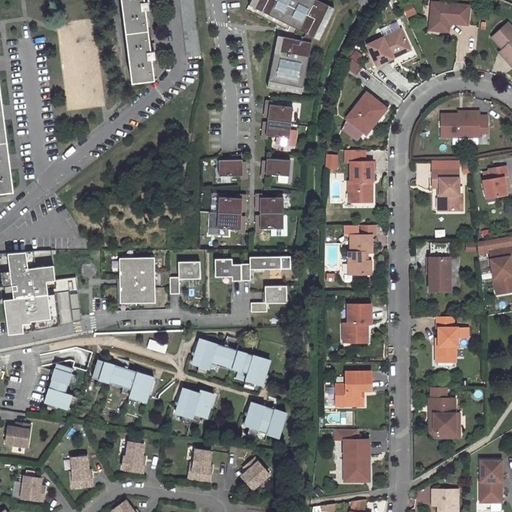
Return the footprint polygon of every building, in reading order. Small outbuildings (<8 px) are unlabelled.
[(155,79),(152,59),(156,58),(155,51),(155,50),(151,50),(150,44),(146,9),(149,8),(149,2),(148,0),(145,1),(144,0),(121,0),(122,5),(132,4),(133,17),(124,19),(128,54),(138,53),(140,67),(130,68),(132,82),(155,79)] [(194,0),(180,0),(188,56),(202,55),(194,0)] [(334,8),(318,0),(251,0),(250,4),(307,33),(302,40),(278,35),(267,86),(301,93),(311,42),(314,37),(319,39),(334,8)] [(469,24),(470,5),(433,2),(431,21),(441,21),(440,30),(449,31),(450,22),(469,24)] [(411,3),(403,7),(408,17),(416,13),(411,3)] [(132,4),(122,5),(124,19),(133,17),(132,4)] [(441,21),(431,21),(430,29),(440,30),(441,21)] [(511,26),(509,23),(493,37),(504,50),(511,57),(507,60),(511,65),(511,26)] [(393,55),(411,47),(402,29),(368,45),(378,65),(394,58),(393,55)] [(394,58),(412,50),(411,47),(393,55),(394,58)] [(504,50),(500,52),(507,60),(511,57),(504,50)] [(138,53),(128,54),(130,68),(140,67),(138,53)] [(350,69),(358,74),(363,65),(355,61),(350,69)] [(0,192),(14,191),(11,170),(1,171),(0,160),(0,157),(10,156),(5,120),(0,121),(0,106),(3,106),(0,84),(0,192)] [(385,106),(367,92),(347,117),(365,132),(385,106)] [(273,101),(266,100),(265,116),(268,116),(268,123),(264,122),(262,137),(268,138),(268,135),(290,137),(293,106),(272,104),(273,101)] [(472,112),(442,112),(442,135),(481,135),(481,131),(489,131),(488,114),(480,114),(481,110),(472,110),(472,112)] [(347,117),(341,125),(358,139),(365,132),(347,117)] [(353,201),(372,201),(372,187),(370,187),(370,181),(372,181),(373,181),(373,161),(364,161),(365,149),(347,149),(347,160),(351,160),(350,180),(348,180),(349,191),(353,191),(353,201)] [(328,166),(339,166),(338,154),(329,154),(328,166)] [(10,156),(0,157),(0,160),(1,171),(11,170),(10,156)] [(267,161),(263,161),(262,176),(268,176),(268,174),(289,175),(291,159),(267,157),(267,161)] [(243,158),(219,159),(220,175),(241,175),(241,177),(247,177),(247,162),(243,162),(243,158)] [(463,172),(470,173),(471,164),(464,163),(463,172)] [(507,175),(506,165),(489,167),(491,177),(483,178),(486,196),(506,193),(505,185),(503,176),(507,175)] [(461,168),(434,168),(435,185),(441,185),(442,185),(442,193),(445,193),(446,208),(465,208),(464,192),(461,192),(461,168)] [(262,194),(256,193),(256,209),(260,209),(261,215),(256,215),(257,231),(263,231),(263,228),(284,228),(284,196),(262,196),(262,194)] [(240,197),(219,196),(218,227),(239,228),(239,231),(245,232),(245,216),(242,216),(242,209),(246,210),(247,194),(240,194),(240,197)] [(372,251),(371,234),(350,234),(350,251),(348,251),(348,261),(351,261),(352,274),(371,273),(371,260),(367,260),(364,260),(364,251),(367,251),(372,251)] [(511,243),(511,236),(486,239),(488,251),(491,251),(490,250),(511,246),(511,243)] [(486,239),(479,240),(480,253),(488,251),(486,239)] [(506,292),(511,291),(511,265),(510,256),(511,256),(511,246),(490,250),(491,251),(497,289),(505,288),(506,292)] [(42,259),(54,257),(52,249),(41,251),(42,259)] [(34,251),(8,253),(10,270),(1,271),(3,287),(5,287),(7,299),(4,299),(9,334),(16,333),(24,332),(23,323),(31,323),(31,320),(34,320),(36,329),(59,324),(55,293),(69,291),(73,321),(82,320),(78,293),(70,294),(70,290),(78,289),(76,277),(56,279),(54,265),(36,267),(34,251)] [(170,277),(170,293),(179,293),(179,278),(200,278),(200,261),(184,261),(184,254),(178,255),(178,270),(179,270),(179,277),(170,277)] [(451,255),(430,256),(430,290),(451,289),(451,255)] [(155,256),(119,257),(121,302),(156,302),(155,256)] [(232,258),(215,258),(215,276),(232,276),(232,280),(250,280),(250,268),(281,268),(281,256),(249,256),(249,263),(232,264),(232,258)] [(265,302),(251,302),(251,312),(267,311),(266,302),(286,302),(286,285),(264,286),(265,302)] [(96,311),(109,310),(108,297),(95,298),(96,311)] [(371,303),(348,303),(348,322),(343,322),(344,333),(348,333),(350,334),(350,341),(368,341),(368,327),(366,327),(366,323),(368,323),(371,323),(371,303)] [(454,315),(438,315),(438,327),(439,327),(439,337),(439,344),(437,345),(437,361),(451,361),(452,357),(453,356),(456,356),(456,345),(458,345),(458,336),(470,336),(469,326),(454,326),(454,315)] [(263,383),(270,358),(200,337),(193,362),(201,365),(210,367),(211,362),(219,364),(233,368),(233,367),(248,371),(246,378),(255,381),(263,383)] [(150,338),(148,347),(167,352),(169,343),(150,338)] [(147,401),(154,375),(98,359),(93,377),(132,389),(130,396),(139,399),(147,401)] [(210,367),(201,365),(199,372),(208,374),(209,369),(217,371),(219,364),(211,362),(210,367)] [(73,368),(57,363),(45,402),(68,408),(70,403),(73,395),(66,393),(73,368)] [(372,370),(346,370),(346,383),(336,383),(336,395),(339,395),(339,404),(360,404),(360,389),(363,389),(372,389),(372,370)] [(78,375),(72,374),(70,381),(76,383),(78,375)] [(255,381),(246,378),(244,385),(253,388),(255,381)] [(124,386),(122,394),(130,396),(132,389),(124,386)] [(184,387),(176,412),(193,417),(195,412),(207,416),(215,393),(201,388),(200,392),(184,387)] [(76,405),(79,396),(73,395),(70,403),(76,405)] [(139,399),(130,396),(128,403),(137,406),(139,399)] [(456,413),(456,398),(430,398),(430,413),(434,413),(434,429),(438,433),(456,433),(456,413)] [(287,411),(252,400),(245,423),(246,424),(258,427),(258,429),(279,435),(287,411)] [(207,416),(195,412),(193,417),(193,419),(200,421),(201,417),(206,419),(207,416)] [(434,429),(434,413),(430,413),(430,431),(436,437),(460,437),(460,413),(456,413),(456,433),(438,433),(434,429)] [(32,423),(25,422),(24,428),(16,426),(16,430),(8,429),(6,443),(29,446),(32,423)] [(258,427),(246,424),(245,427),(250,428),(249,431),(256,433),(258,429),(258,427)] [(344,428),(335,428),(335,440),(344,439),(344,428)] [(358,428),(344,428),(344,439),(344,480),(363,480),(363,472),(369,472),(369,463),(367,463),(367,457),(369,456),(369,438),(358,438),(358,428)] [(258,429),(257,435),(266,438),(267,435),(278,438),(279,435),(258,429)] [(144,442),(128,440),(126,456),(124,468),(124,469),(143,472),(144,464),(141,464),(142,456),(144,442)] [(211,449),(195,447),(193,462),(191,477),(210,480),(211,472),(208,472),(209,464),(211,449)] [(88,455),(72,456),(73,471),(75,486),(94,485),(93,477),(90,478),(89,470),(88,455)] [(267,473),(252,455),(246,461),(250,465),(244,470),(246,473),(241,477),(250,488),(267,473)] [(503,460),(482,460),(482,480),(481,480),(481,501),(494,501),(494,496),(503,496),(503,486),(499,487),(499,483),(501,483),(501,480),(503,480),(503,460)] [(250,465),(246,461),(241,466),(244,470),(250,465)] [(39,477),(25,475),(22,498),(44,501),(45,493),(40,493),(41,485),(38,484),(39,477)] [(458,511),(459,488),(433,488),(433,504),(440,504),(439,511),(458,511)] [(134,511),(126,500),(113,509),(114,511),(134,511)]
